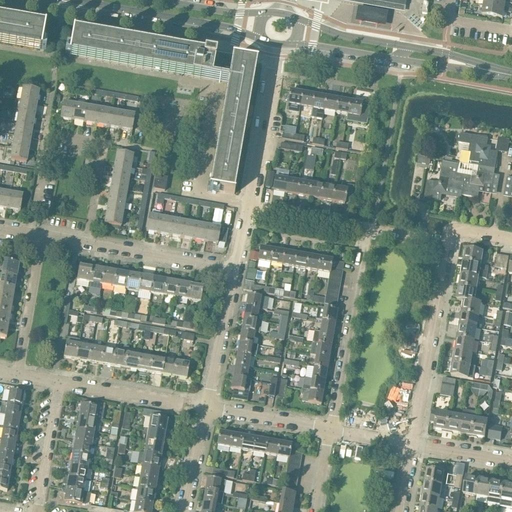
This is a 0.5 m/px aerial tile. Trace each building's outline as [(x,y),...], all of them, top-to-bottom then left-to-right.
[(496,0),(484,0),(484,7),(504,11),(505,9),(505,4),(511,4),(511,1),(506,0),(506,2),(496,0)] [(387,13),(357,7),(356,13),(354,23),(384,28),(386,18),(387,13)] [(511,10),(505,9),(504,11),(484,7),(482,16),(503,20),(504,13),(511,14),(511,10)] [(0,42),(40,49),(40,52),(41,52),(45,27),(44,27),(44,30),(0,22),(0,42)] [(215,57),(204,55),(203,58),(73,35),(74,32),(73,32),(69,57),(70,57),(70,54),(231,82),(212,191),(209,190),(209,191),(234,195),(231,194),(254,64),(257,65),(257,64),(232,59),(231,65),(214,62),(215,57)] [(23,89),(21,101),(37,104),(39,92),(23,89)] [(288,105),(287,112),(299,114),(300,108),(302,94),(290,92),(288,105)] [(300,108),(312,110),(314,96),(302,94),(300,108)] [(312,110),(310,118),(322,121),(323,112),(326,98),(314,96),(312,110)] [(335,114),(337,100),(326,98),(323,112),(335,114)] [(347,116),(349,103),(337,100),(335,114),(347,116)] [(37,104),(21,101),(19,113),(35,116),(37,104)] [(349,103),(347,116),(359,118),(358,124),(366,126),(369,108),(361,106),(362,105),(349,103)] [(60,120),(72,122),(75,106),(63,104),(60,120)] [(87,108),(75,106),(72,122),(84,124),(87,108)] [(99,110),(87,108),(84,124),(96,126),(99,110)] [(111,112),(99,110),(96,126),(108,128),(111,112)] [(122,114),(111,112),(108,128),(120,130),(122,114)] [(35,116),(19,113),(17,125),(32,128),(35,116)] [(122,114),(120,130),(132,132),(135,116),(122,114)] [(32,128),(17,125),(15,137),(30,140),(32,128)] [(282,140),(297,143),(298,137),(283,134),(282,140)] [(461,136),(456,136),(457,144),(459,144),(470,146),(468,154),(471,154),(469,165),(495,169),(498,154),(490,152),(491,148),(487,147),(488,140),(461,135),(461,136)] [(12,149),(28,151),(30,140),(15,137),(12,149)] [(280,150),(296,153),(297,147),(281,144),(280,150)] [(28,151),(12,149),(10,161),(26,164),(28,151)] [(117,154),(115,166),(128,168),(131,169),(133,157),(131,156),(117,154)] [(457,175),(459,164),(443,161),(439,184),(427,182),(424,199),(441,201),(442,194),(447,195),(447,190),(462,193),(464,184),(456,183),(457,175)] [(464,184),(462,193),(462,197),(478,199),(480,188),(484,189),(485,185),(492,186),(495,169),(469,165),(459,164),(457,175),(456,183),(464,184)] [(115,166),(113,178),(126,180),(129,181),(131,169),(128,168),(115,166)] [(275,179),(273,192),(285,194),(287,181),(288,173),(277,172),(275,179)] [(113,178),(111,190),(124,192),(127,192),(129,181),(126,180),(113,178)] [(167,180),(156,178),(153,190),(164,192),(167,180)] [(287,181),(285,194),(297,197),(299,183),(287,181)] [(299,183),(297,197),(309,199),(311,185),(311,182),(306,181),(305,184),(299,183)] [(311,185),(309,199),(320,201),(323,187),(316,186),(317,183),(311,182),(311,185)] [(335,189),(332,203),(344,205),(345,198),(351,199),(354,187),(347,186),(346,191),(335,189)] [(320,201),(332,203),(335,189),(323,187),(320,201)] [(111,190),(109,201),(122,204),(125,204),(127,192),(124,192),(111,190)] [(0,192),(0,209),(8,210),(10,195),(0,192)] [(23,197),(10,195),(8,210),(20,213),(23,197)] [(109,201),(107,213),(120,216),(123,216),(125,204),(122,204),(109,201)] [(107,213),(104,225),(118,228),(121,228),(123,216),(120,216),(107,213)] [(158,235),(161,219),(149,217),(146,233),(158,235)] [(173,221),(161,219),(158,235),(170,237),(173,221)] [(184,223),(173,221),(170,237),(182,239),(184,223)] [(196,225),(184,223),(182,239),(193,241),(196,225)] [(208,227),(196,225),(193,241),(205,243),(208,227)] [(208,227),(205,243),(217,245),(218,243),(225,245),(228,231),(220,229),(208,227)] [(270,264),(272,251),(260,249),(258,262),(270,264)] [(272,251),(270,264),(282,267),(284,253),(272,251)] [(466,251),(464,263),(481,266),(483,254),(466,251)] [(284,253),(282,267),(294,269),(296,255),(284,253)] [(296,255),(294,269),(306,271),(308,257),(296,255)] [(308,257),(306,271),(318,273),(320,259),(308,257)] [(502,257),(500,270),(506,271),(509,258),(502,257)] [(320,259),(318,273),(329,275),(330,269),(332,261),(320,259)] [(1,275),(17,277),(19,265),(3,262),(1,275)] [(489,267),(481,266),(464,263),(462,275),(479,278),(487,280),(489,267)] [(77,282),(89,284),(92,269),(79,266),(77,282)] [(89,284),(88,289),(100,291),(101,286),(104,271),(92,269),(89,284)] [(329,275),(341,278),(343,272),(330,269),(329,275)] [(114,288),(116,273),(104,271),(101,286),(114,288)] [(126,290),(129,275),(116,273),(114,288),(126,290)] [(0,274),(0,279),(0,280),(0,282),(0,287),(15,290),(17,277),(1,275),(0,274)] [(138,293),(141,277),(129,275),(126,290),(138,293)] [(328,281),(340,284),(341,278),(329,275),(328,281)] [(459,288),(477,291),(479,278),(462,275),(459,288)] [(151,295),(153,279),(141,277),(138,293),(151,295)] [(163,297),(166,282),(153,279),(151,295),(163,297)] [(176,299),(178,284),(166,282),(163,297),(176,299)] [(188,301),(190,286),(178,284),(176,299),(188,301)] [(190,286),(188,301),(200,303),(203,288),(190,286)] [(15,290),(0,287),(0,299),(12,302),(15,290)] [(268,296),(269,290),(254,287),(252,293),(268,296)] [(327,287),(326,294),(338,296),(339,289),(327,287)] [(457,301),(464,302),(474,303),(477,291),(459,288),(457,301)] [(337,302),(338,296),(326,294),(325,300),(337,302)] [(248,296),(245,308),(259,311),(267,312),(269,300),(248,296)] [(64,298),(62,310),(69,311),(71,299),(64,298)] [(12,302),(0,299),(0,312),(10,314),(12,302)] [(464,302),(462,314),(479,317),(481,305),(474,303),(464,302)] [(243,320),(257,322),(259,311),(245,308),(243,320)] [(317,309),(315,321),(322,322),(335,324),(337,312),(324,310),(317,309)] [(66,325),(69,311),(62,310),(59,323),(66,325)] [(10,314),(0,312),(0,324),(8,326),(10,314)] [(462,314),(460,326),(477,329),(479,317),(462,314)] [(243,320),(241,332),(255,334),(259,335),(261,323),(257,322),(243,320)] [(320,333),(333,336),(335,324),(322,322),(320,333)] [(183,324),(182,330),(195,332),(196,325),(184,323),(183,324)] [(0,338),(6,339),(8,326),(0,324),(0,338)] [(460,326),(458,339),(475,342),(477,329),(460,326)] [(239,343),(253,346),(255,334),(241,332),(239,343)] [(314,332),(312,344),(318,345),(331,348),(333,336),(320,333),(314,332)] [(194,336),(181,334),(180,341),(193,343),(194,336)] [(79,346),(79,342),(79,341),(67,339),(63,359),(76,361),(79,346)] [(458,339),(456,351),(473,354),(475,342),(458,339)] [(239,343),(237,355),(251,357),(254,357),(256,358),(258,347),(253,346),(239,343)] [(312,345),(310,356),(316,357),(329,359),(331,348),(318,345),(318,346),(312,345)] [(79,346),(76,361),(89,363),(91,348),(79,346)] [(89,363),(101,365),(103,350),(91,348),(89,363)] [(116,352),(113,367),(125,369),(128,355),(129,349),(124,348),(123,354),(116,352)] [(101,365),(113,367),(116,352),(103,350),(101,365)] [(473,354),(456,351),(453,363),(470,366),(473,354)] [(125,369),(137,371),(140,357),(128,355),(125,369)] [(235,367),(249,369),(251,357),(237,355),(235,367)] [(137,371),(150,374),(152,359),(140,357),(137,371)] [(314,369),(327,371),(329,359),(316,357),(314,369)] [(150,374),(162,376),(164,361),(152,359),(150,374)] [(162,376),(174,378),(176,363),(164,361),(162,376)] [(189,365),(176,363),(174,378),(187,380),(189,365)] [(453,363),(451,377),(468,380),(473,381),(476,367),(470,366),(453,363)] [(249,369),(235,367),(233,378),(247,381),(249,369)] [(306,367),(304,379),(311,380),(312,380),(325,382),(327,371),(314,369),(306,367)] [(233,378),(231,391),(233,391),(233,392),(232,393),(232,398),(231,399),(231,400),(247,403),(247,402),(248,394),(251,382),(247,381),(233,378)] [(304,379),(302,391),(304,391),(309,392),(323,394),(325,382),(312,380),(311,380),(304,379)] [(274,398),(276,386),(270,385),(268,397),(274,398)] [(22,407),(24,394),(19,393),(20,389),(10,387),(7,404),(22,407)] [(286,388),(280,387),(278,399),(284,400),(286,388)] [(454,392),(441,389),(440,397),(453,399),(454,392)] [(303,397),(301,403),(307,404),(321,406),(323,394),(309,392),(304,391),(302,391),(301,396),(303,397)] [(1,403),(0,410),(0,415),(5,417),(20,419),(22,407),(7,404),(1,403)] [(79,414),(77,418),(79,418),(95,421),(98,410),(99,410),(99,409),(80,406),(80,407),(81,407),(80,414),(79,414)] [(143,411),(142,417),(149,419),(151,419),(149,430),(165,433),(167,422),(168,422),(168,421),(165,421),(166,415),(151,412),(143,411)] [(472,437),(475,420),(476,414),(464,411),(463,418),(460,435),(472,437)] [(114,412),(112,424),(119,425),(121,413),(114,412)] [(447,433),(450,416),(432,413),(431,423),(436,424),(434,430),(447,433)] [(125,414),(123,426),(129,427),(132,415),(125,414)] [(463,418),(450,416),(447,433),(460,435),(463,418)] [(20,419),(5,417),(3,429),(18,431),(20,419)] [(79,418),(77,418),(77,423),(78,423),(77,430),(93,433),(94,427),(101,428),(102,422),(95,421),(79,418)] [(485,439),(488,422),(475,420),(472,437),(485,439)] [(488,440),(494,441),(496,428),(490,427),(488,440)] [(502,429),(497,428),(496,428),(494,441),(500,442),(502,429)] [(1,441),(15,443),(18,431),(3,429),(1,441)] [(75,438),(72,442),(75,442),(91,445),(93,433),(77,430),(76,438),(75,438)] [(149,430),(146,442),(163,445),(165,433),(149,430)] [(217,447),(229,449),(231,436),(219,433),(217,447)] [(243,438),(231,436),(229,449),(241,451),(243,438)] [(245,438),(243,438),(241,451),(253,453),(255,440),(250,439),(250,437),(245,436),(245,438)] [(265,455),(267,442),(255,440),(253,453),(265,455)] [(0,445),(0,453),(13,456),(15,443),(1,441),(0,445)] [(75,442),(72,442),(73,446),(74,447),(73,454),(89,457),(91,445),(75,442)] [(144,454),(161,457),(163,445),(146,442),(144,454)] [(279,444),(267,442),(265,455),(276,457),(279,444)] [(289,459),(290,453),(291,446),(279,444),(276,457),(288,459),(289,459)] [(0,466),(11,468),(13,456),(0,453),(0,466)] [(139,453),(137,466),(142,466),(159,469),(161,457),(144,454),(139,453)] [(69,454),(68,462),(70,462),(69,464),(68,466),(71,466),(87,469),(89,457),(73,454),(69,454)] [(287,465),(286,471),(299,473),(300,467),(287,465)] [(457,465),(455,476),(457,476),(463,477),(465,466),(457,465)] [(0,466),(0,478),(9,480),(11,468),(0,466)] [(66,470),(65,477),(69,478),(85,481),(87,469),(71,466),(68,466),(68,470),(66,470)] [(140,479),(156,482),(159,469),(142,466),(140,479)] [(227,479),(228,473),(213,470),(212,476),(227,479)] [(286,471),(285,477),(298,479),(299,473),(286,471)] [(425,484),(442,487),(442,486),(446,487),(448,476),(444,475),(444,474),(427,471),(425,484)] [(461,490),(463,477),(457,476),(454,489),(461,490)] [(65,477),(64,485),(66,486),(64,490),(67,490),(83,493),(85,481),(69,478),(65,477)] [(285,477),(284,483),(297,485),(298,479),(285,477)] [(0,491),(7,493),(9,480),(0,478),(0,491)] [(463,495),(476,497),(479,480),(466,478),(463,495)] [(138,491),(154,494),(156,482),(140,479),(138,491)] [(207,479),(205,491),(223,495),(225,483),(221,482),(207,479)] [(476,497),(488,499),(491,482),(479,480),(476,497)] [(487,505),(500,507),(504,484),(491,482),(488,499),(487,505)] [(297,485),(284,483),(283,489),(295,491),(297,485)] [(442,487),(425,484),(423,496),(440,499),(442,487)] [(511,485),(504,484),(500,507),(511,509),(511,485)] [(63,502),(63,503),(85,507),(89,505),(91,495),(83,494),(83,493),(67,490),(64,490),(65,494),(66,495),(64,502),(63,502)] [(136,502),(152,505),(154,494),(138,491),(136,502)] [(205,491),(203,503),(217,505),(217,506),(221,506),(223,495),(205,491)] [(281,492),(279,504),(293,507),(295,495),(281,492)] [(440,499),(423,496),(421,508),(438,511),(440,499)] [(151,511),(152,505),(136,502),(134,511),(151,511)] [(217,505),(203,503),(201,511),(215,511),(217,506),(217,505)]
